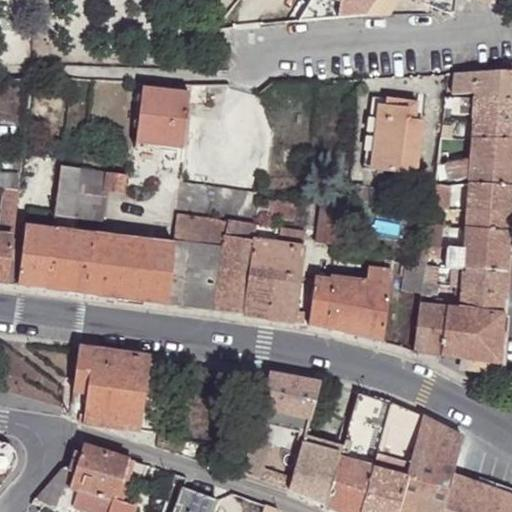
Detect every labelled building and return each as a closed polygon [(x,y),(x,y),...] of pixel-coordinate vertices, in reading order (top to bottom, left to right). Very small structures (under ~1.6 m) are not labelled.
[(310,0),(298,20),(336,17),(363,15),(366,10),(374,10),(379,2),(376,0),(310,0)] [(387,14),(388,14),(397,0),(376,0),(379,2),(374,10),(366,10),(363,15),(387,14)] [(432,7),(443,12),(445,0),(420,0),(420,1),(432,7)] [(511,100),(511,71),(455,74),(453,95),(475,95),(475,99),(511,100)] [(181,149),(190,96),(140,89),(133,135),(155,138),(154,144),(181,149)] [(380,105),(411,109),(418,110),(419,102),(372,96),(363,167),(371,168),(380,105)] [(474,108),(473,120),(511,122),(511,100),(475,99),(474,108)] [(410,121),(411,109),(380,105),(371,168),(416,174),(423,123),(410,121)] [(455,114),(444,114),(443,122),(452,123),(453,118),(454,118),(455,114)] [(441,137),(451,138),(454,118),(453,118),(452,123),(443,122),(441,137)] [(511,122),(473,120),(472,138),(511,140),(511,122)] [(155,138),(133,135),(132,147),(153,150),(154,144),(155,138)] [(437,165),(445,164),(448,164),(451,138),(441,137),(437,165)] [(511,140),(472,138),(472,141),(470,161),(470,165),(511,167),(511,140)] [(448,164),(445,164),(448,183),(469,180),(469,185),(511,187),(511,167),(470,165),(470,161),(448,164)] [(44,289),(163,305),(170,246),(74,233),(77,216),(71,215),(75,186),(123,193),(125,175),(60,166),(59,174),(52,230),(44,289)] [(0,228),(12,230),(14,208),(17,189),(17,184),(0,181),(0,198),(0,199),(0,203),(0,228)] [(363,184),(348,182),(346,199),(345,201),(361,202),(363,184)] [(511,216),(511,196),(511,187),(469,185),(467,212),(511,216)] [(447,187),(435,186),(432,210),(444,210),(449,211),(447,187)] [(17,189),(14,208),(26,210),(29,190),(17,189)] [(340,246),(345,201),(346,199),(321,195),(315,242),(340,246)] [(292,204),(271,201),(269,218),(293,220),(295,207),(292,204)] [(444,210),(432,210),(429,228),(442,229),(444,210)] [(511,216),(467,212),(465,230),(509,233),(511,216)] [(215,312),(225,237),(226,222),(174,214),(170,246),(163,305),(215,312)] [(16,285),(44,289),(52,230),(23,226),(16,285)] [(299,277),(305,232),(280,228),(277,244),(253,241),(249,270),(273,273),(299,277)] [(442,229),(429,228),(427,247),(438,248),(442,229)] [(508,254),(509,233),(465,230),(464,250),(508,254)] [(0,282),(6,284),(11,235),(0,234),(0,282)] [(267,319),(273,273),(249,270),(253,241),(225,237),(215,312),(267,319)] [(421,294),(422,282),(425,265),(427,248),(412,247),(410,262),(405,262),(401,291),(421,294)] [(438,248),(427,247),(427,248),(425,265),(436,267),(438,248)] [(445,269),(463,272),(463,266),(506,275),(508,254),(464,250),(446,248),(445,269)] [(389,286),(392,262),(385,261),(383,270),(366,268),(365,275),(350,273),(349,281),(331,278),(330,281),(323,329),(382,342),(389,286)] [(461,289),(504,295),(506,275),(463,266),(463,272),(461,289)] [(267,319),(303,325),(304,312),(295,310),(299,277),(273,273),(267,319)] [(308,326),(323,329),(330,281),(314,279),(308,326)] [(436,300),(438,285),(422,282),(421,294),(420,298),(436,300)] [(460,312),(502,317),(504,295),(461,289),(460,304),(460,310),(460,312)] [(414,351),(441,356),(446,309),(419,305),(414,351)] [(446,309),(441,356),(499,365),(502,317),(460,312),(460,310),(446,309)] [(138,431),(146,358),(78,349),(73,393),(87,394),(85,408),(80,408),(78,422),(138,431)] [(305,434),(318,384),(268,375),(251,440),(241,475),(289,491),(293,478),(266,471),(272,446),(260,442),(265,424),(305,434)] [(376,456),(389,405),(356,394),(340,451),(339,455),(324,507),(336,511),(360,511),(372,469),(376,456)] [(409,464),(422,418),(417,416),(389,405),(376,456),(409,464)] [(511,511),(511,505),(450,483),(452,476),(462,439),(422,418),(409,464),(405,477),(396,511),(511,511)] [(180,455),(201,462),(206,445),(186,439),(180,455)] [(3,443),(0,442),(0,484),(13,470),(16,464),(17,457),(14,450),(10,445),(3,443)] [(289,491),(324,507),(339,455),(302,444),(293,478),(289,491)] [(112,504),(127,460),(83,445),(74,473),(62,468),(41,493),(60,500),(59,505),(80,511),(133,511),(134,511),(112,504)] [(409,464),(376,456),(372,469),(405,477),(409,464)] [(360,511),(396,511),(405,477),(372,469),(360,511)] [(511,498),(452,476),(450,483),(511,505),(511,498)] [(172,511),(212,511),(216,502),(182,488),(172,511)]
